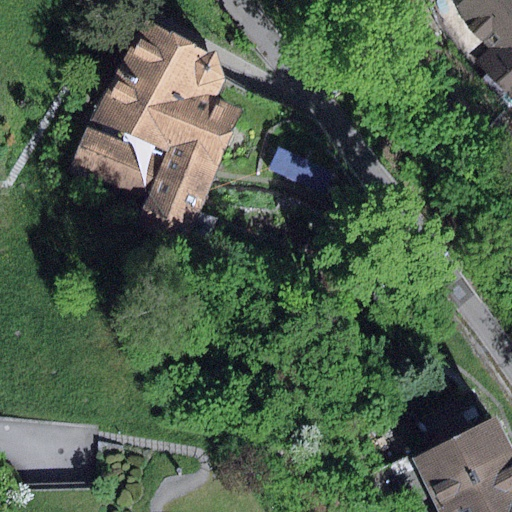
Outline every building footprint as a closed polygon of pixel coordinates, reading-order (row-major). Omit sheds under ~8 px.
[(336,0),(355,8),(358,0),(336,0)] [(511,46),(511,0),(454,0),(501,55),(511,46)] [(207,52),(135,18),(85,118),(166,152),(162,161),(86,128),(68,166),(145,199),(134,226),(187,247),(241,109),(216,96),(223,78),(216,53),(207,52)] [(280,149),(269,171),(323,197),(333,175),(280,149)] [(404,256),(362,288),(382,315),(425,283),(404,256)] [(511,511),(511,447),(496,415),(411,457),(438,511),(511,511)]
